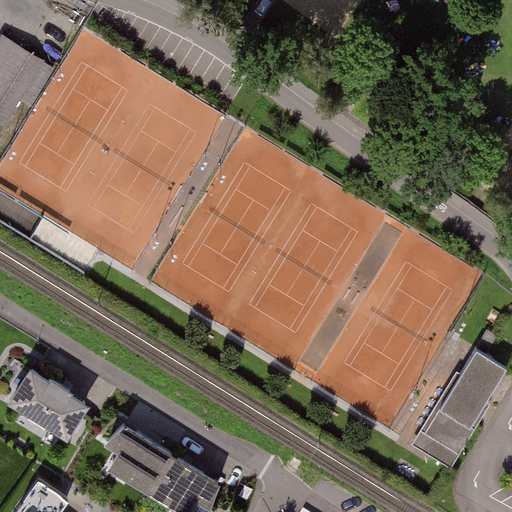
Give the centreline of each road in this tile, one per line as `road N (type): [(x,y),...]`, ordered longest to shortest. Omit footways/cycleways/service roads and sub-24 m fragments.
road 1 (residential): [(114,0),(210,42),(511,259)]
road 2 (residential): [(280,477),(0,304)]
